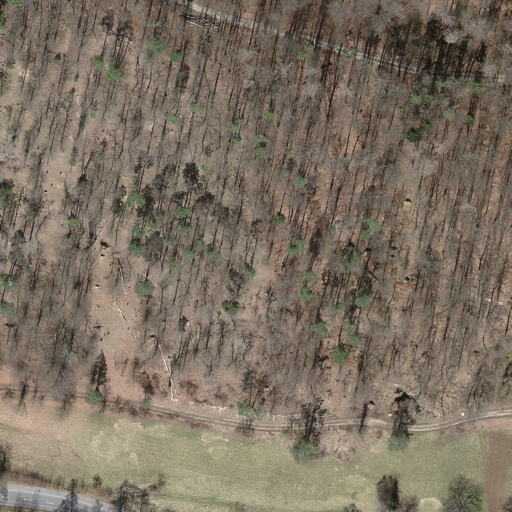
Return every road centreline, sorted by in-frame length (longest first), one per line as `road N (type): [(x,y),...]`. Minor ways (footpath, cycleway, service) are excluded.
road 1 (track): [(0,385),(263,426),(366,421),(406,428),(511,412)]
road 2 (track): [(173,0),(423,73),(511,80)]
